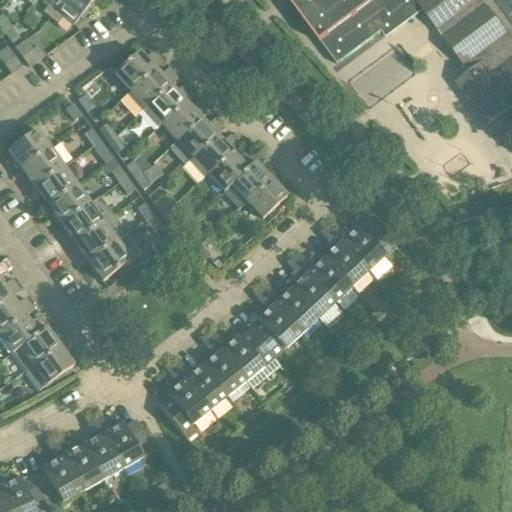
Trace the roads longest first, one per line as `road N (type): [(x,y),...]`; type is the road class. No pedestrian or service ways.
road 1 (residential): [(115,390),(146,373),(327,210),(149,26)]
road 2 (residential): [(115,390),(0,215)]
road 3 (residential): [(0,130),(149,26)]
road 4 (residential): [(0,449),(115,390)]
